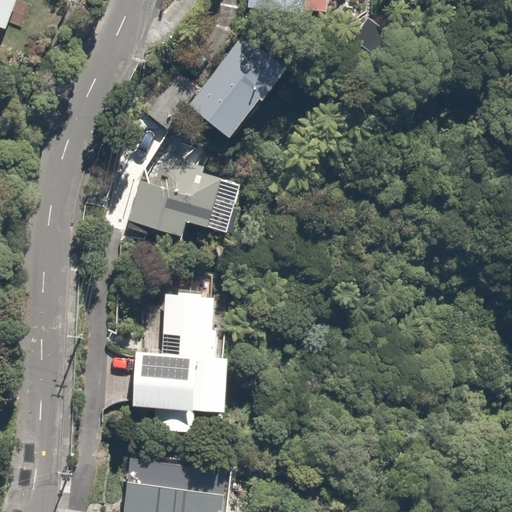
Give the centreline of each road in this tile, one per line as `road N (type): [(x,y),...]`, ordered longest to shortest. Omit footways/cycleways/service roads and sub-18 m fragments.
road 1 (residential): [(40,328),(65,160),(134,0)]
road 2 (residential): [(30,511),(40,328)]
